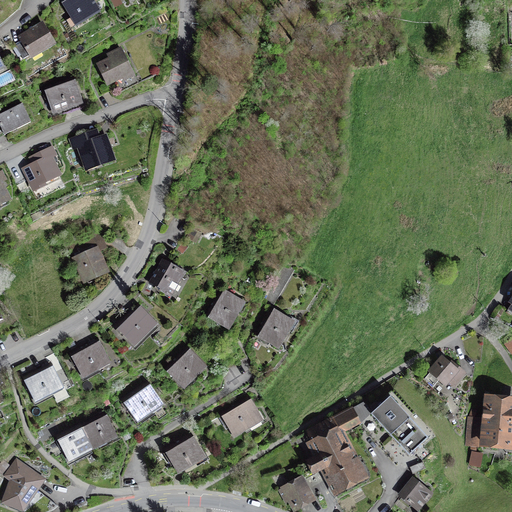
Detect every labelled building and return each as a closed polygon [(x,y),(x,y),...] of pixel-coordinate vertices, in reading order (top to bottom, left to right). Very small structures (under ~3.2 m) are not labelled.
[(91,0),(71,0),(63,5),(71,17),(72,16),(78,25),(99,12),(91,0)] [(16,46),(24,59),(53,41),(43,24),(19,38),(22,43),(16,46)] [(99,65),(110,83),(123,76),(125,80),(137,73),(122,46),(107,54),(110,59),(99,65)] [(46,90),(54,113),(82,103),(74,80),(46,90)] [(0,112),(0,124),(3,132),(16,126),(17,128),(30,122),(21,103),(0,112)] [(79,146),(86,167),(101,162),(102,165),(114,161),(106,135),(100,137),(98,130),(70,139),(73,149),(79,146)] [(23,166),(36,193),(51,186),(48,180),(61,173),(52,156),(58,153),(53,145),(29,156),(32,162),(23,166)] [(0,205),(11,199),(1,182),(8,178),(3,169),(0,171),(0,205)] [(93,235),(70,245),(77,260),(96,251),(93,243),(96,243),(103,240),(102,237),(98,234),(93,235)] [(76,260),(85,280),(105,271),(96,251),(77,260),(76,260)] [(155,289),(169,296),(176,282),(179,283),(185,272),(162,260),(149,283),(156,287),(155,289)] [(221,291),(207,314),(229,327),(243,303),(221,291)] [(117,326),(135,344),(155,324),(137,306),(117,326)] [(271,310),(257,334),(279,347),(293,323),(271,310)] [(0,336),(15,328),(9,316),(3,319),(0,313),(0,336)] [(72,354),(85,376),(109,362),(96,340),(72,354)] [(233,351),(239,361),(245,358),(239,348),(233,351)] [(167,369),(184,386),(204,367),(187,349),(167,369)] [(227,354),(233,365),(239,361),(233,351),(227,354)] [(222,358),(228,368),(233,365),(227,354),(222,358)] [(216,361),(222,371),(228,368),(222,358),(216,361)] [(453,368),(442,358),(425,379),(433,386),(440,378),(445,383),(448,380),(454,384),(463,373),(455,366),(453,368)] [(25,377),(36,400),(61,388),(50,365),(25,377)] [(124,400),(139,421),(161,405),(147,384),(124,400)] [(427,438),(390,397),(372,414),(409,454),(427,438)] [(511,411),(511,400),(487,398),(483,443),(508,445),(511,423),(511,412),(511,411)] [(248,399),(223,414),(236,436),(261,421),(248,399)] [(364,403),(351,409),(358,422),(369,410),(364,403)] [(358,422),(351,409),(307,432),(320,456),(305,464),(309,473),(325,465),(337,488),(361,476),(336,428),(350,421),(352,425),(358,422)] [(81,426),(93,448),(115,437),(104,414),(81,426)] [(479,420),(469,419),(466,445),(476,446),(479,420)] [(93,448),(81,426),(59,437),(70,460),(93,448)] [(204,458),(186,430),(173,438),(178,445),(167,451),(180,473),(204,458)] [(482,454),(472,452),(469,465),(479,467),(482,454)] [(417,457),(408,467),(414,472),(423,461),(417,457)] [(3,502),(22,509),(27,496),(33,488),(36,490),(43,481),(32,474),(31,475),(28,473),(30,471),(17,461),(6,475),(12,480),(3,502)] [(300,478),(279,490),(286,503),(291,500),(295,506),(311,498),(300,478)] [(430,493),(413,479),(400,494),(417,508),(430,493)]
